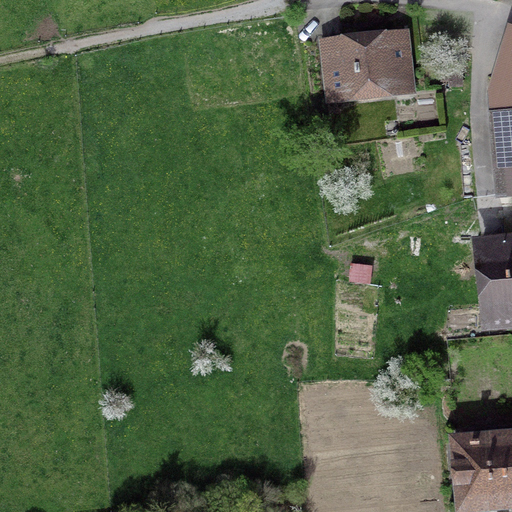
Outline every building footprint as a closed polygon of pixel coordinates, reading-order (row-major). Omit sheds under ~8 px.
[(491,115),(511,112),(511,28),(509,28),(488,73),(491,115)] [(325,40),(331,96),(408,88),(403,38),(356,43),(355,37),(325,40)] [(499,195),(511,193),(511,112),(491,115),(499,195)] [(489,317),(511,314),(511,251),(507,252),(506,243),(482,246),(489,317)] [(511,438),(456,444),(461,506),(511,501),(511,438)]
